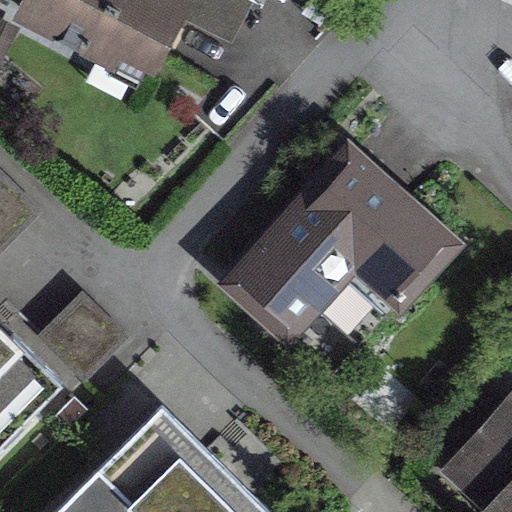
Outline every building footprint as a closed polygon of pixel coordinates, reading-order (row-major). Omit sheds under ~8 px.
[(188,0),(27,0),(23,10),(147,76),(188,0)] [(0,18),(0,64),(18,27),(0,18)] [(352,116),(228,250),(304,319),(366,252),(407,289),(468,222),(352,116)] [(0,168),(0,252),(42,210),(0,168)] [(81,289),(41,331),(90,379),(130,337),(81,289)] [(0,445),(64,380),(0,316),(0,445)] [(511,511),(511,391),(451,456),(509,511),(511,511)] [(259,511),(162,415),(64,511),(259,511)]
